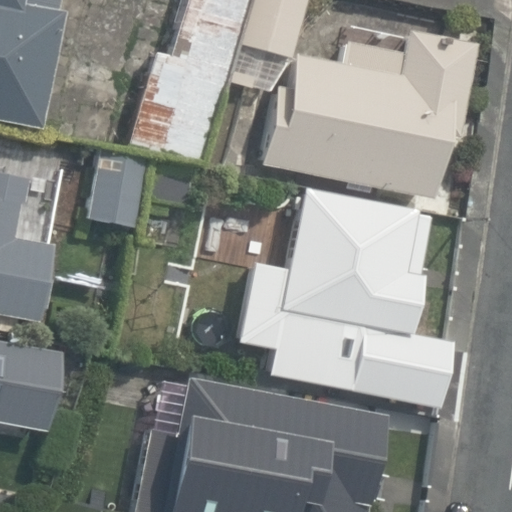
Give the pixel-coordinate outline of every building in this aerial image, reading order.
[(0,0),(0,117),(44,125),(63,0),(0,0)] [(186,0),(172,56),(154,51),(129,148),(195,165),(237,0),(186,0)] [(249,0),(239,44),(289,57),(303,0),(249,0)] [(340,62),(293,53),(286,89),(275,87),(261,165),(426,196),(437,133),(451,136),(469,41),(405,29),(401,52),(344,41),(340,62)] [(124,71),(67,59),(51,129),(109,142),(124,71)] [(143,161),(97,151),(83,218),(128,228),(143,161)] [(0,312),(21,316),(24,302),(30,304),(36,272),(31,271),(38,235),(3,228),(15,171),(0,167),(0,312)] [(286,266),(253,260),(238,342),(368,366),(375,327),(411,334),(423,271),(406,268),(416,210),(300,189),(286,266)] [(37,409),(42,353),(0,345),(0,425),(7,427),(10,406),(37,409)] [(442,378),(378,367),(371,406),(435,418),(442,378)] [(364,511),(383,414),(187,376),(160,511),(364,511)]
